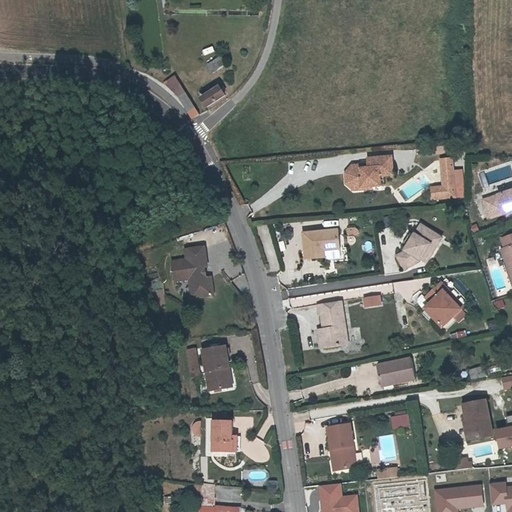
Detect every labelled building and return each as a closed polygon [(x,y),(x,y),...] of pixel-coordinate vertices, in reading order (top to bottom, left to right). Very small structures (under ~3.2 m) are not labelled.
[(205,56),(216,53),(214,47),(203,51),(205,56)] [(224,60),(210,68),(215,76),(229,69),(224,60)] [(165,83),(175,93),(183,88),(176,77),(165,83)] [(187,93),(183,88),(175,93),(179,97),(193,119),(200,114),(187,93)] [(223,89),(203,99),(208,108),(228,98),(223,89)] [(363,189),(372,188),(382,187),(381,178),(394,176),(393,158),(369,160),(369,166),(369,168),(369,169),(362,170),(362,169),(354,169),(348,176),(349,184),(352,187),(363,186),(363,189)] [(372,190),(372,188),(363,189),(363,186),(352,187),(349,184),(348,176),(354,169),(362,169),(362,170),(369,169),(369,168),(369,166),(352,167),(346,175),(347,185),(354,192),(372,190)] [(444,188),(455,187),(454,167),(442,168),(444,188)] [(511,186),(480,198),(486,213),(506,206),(507,209),(511,207),(511,186)] [(455,187),(444,188),(432,189),(433,200),(457,198),(455,187)] [(431,248),(435,251),(442,241),(436,237),(421,227),(412,241),(408,248),(403,254),(396,258),(403,272),(418,265),(419,263),(421,263),(431,248)] [(307,260),(327,258),(326,251),(329,251),(330,252),(341,251),(339,231),(304,235),(307,260)] [(501,246),(511,242),(511,231),(498,236),(501,246)] [(511,242),(501,246),(498,247),(510,281),(511,280),(511,242)] [(425,266),(435,251),(431,248),(421,263),(425,266)] [(186,269),(178,270),(181,282),(183,290),(186,290),(188,291),(189,300),(194,299),(195,308),(212,306),(210,288),(204,289),(203,276),(207,276),(206,269),(205,257),(185,259),(186,269)] [(178,270),(171,270),(173,290),(183,290),(181,282),(178,270)] [(441,286),(438,288),(461,313),(464,310),(441,286)] [(461,313),(438,288),(424,301),(430,307),(424,312),(442,331),(461,313)] [(365,297),(367,309),(385,306),(383,294),(365,297)] [(492,301),(495,309),(504,307),(502,298),(492,301)] [(337,344),(346,343),(340,303),(316,306),(317,316),(319,316),(322,331),(322,336),(318,336),(320,350),(337,347),(337,344)] [(496,317),(486,320),(488,329),(498,326),(496,317)] [(226,350),(203,354),(209,393),(228,390),(225,372),(229,371),(226,350)] [(191,378),(199,377),(195,351),(187,352),(191,378)] [(395,386),(401,385),(412,383),(407,361),(374,368),(377,388),(380,387),(394,384),(395,386)] [(511,374),(501,377),(503,389),(511,386),(511,374)] [(394,384),(380,387),(381,393),(402,389),(401,385),(395,386),(394,384)] [(471,423),(475,442),(493,438),(486,403),(464,407),(467,423),(467,424),(471,423)] [(203,422),(194,422),(194,436),(203,435),(203,422)] [(468,443),(475,442),(471,423),(467,424),(467,423),(464,424),(468,443)] [(332,456),(330,456),(329,456),(331,471),(350,468),(349,456),(352,456),(350,446),(351,446),(348,425),(325,429),(329,450),(331,449),(332,456)] [(511,427),(495,430),(499,448),(511,445),(511,427)] [(228,430),(209,430),(208,460),(228,461),(229,450),(227,450),(227,446),(228,430)] [(471,466),(470,456),(453,458),(454,469),(471,466)] [(383,479),(396,477),(395,469),(382,470),(383,479)] [(505,481),(490,482),(492,504),(505,504),(505,511),(511,511),(511,484),(506,485),(505,481)] [(421,482),(378,486),(381,511),(432,511),(430,499),(423,499),(421,482)] [(485,505),(482,483),(434,489),(436,511),(458,511),(458,508),(485,505)] [(345,484),(321,487),(324,511),(363,511),(361,495),(346,496),(345,484)] [(200,500),(214,501),(215,492),(201,491),(200,500)] [(199,508),(201,509),(200,511),(238,511),(239,511),(213,509),(214,501),(200,500),(199,508)]
